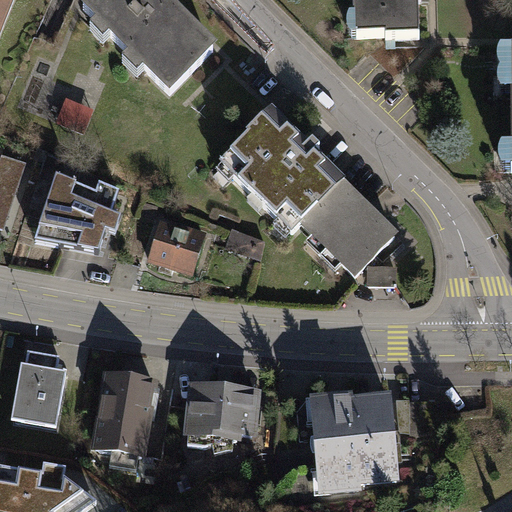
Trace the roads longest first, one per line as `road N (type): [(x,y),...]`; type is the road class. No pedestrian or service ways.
road 1 (tertiary): [(0,298),(209,332),(486,341)]
road 2 (tertiary): [(240,0),(453,217),(478,287),(486,341)]
